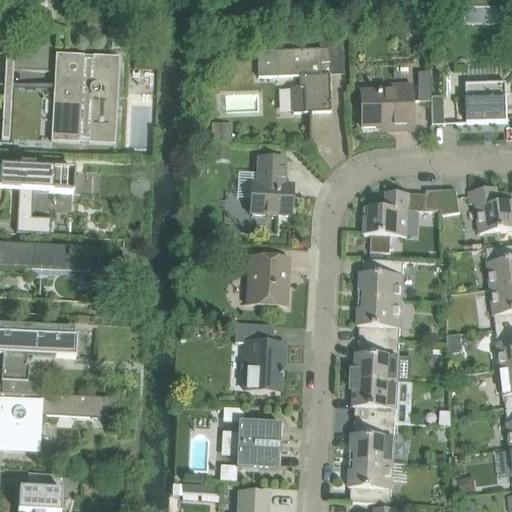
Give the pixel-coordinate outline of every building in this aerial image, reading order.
[(441,0),(431,0),(432,18),(442,17),(441,0)] [(275,51),(258,51),(259,78),(300,76),(300,90),(292,90),(293,115),(310,115),(330,114),(329,76),(320,77),(319,63),(329,63),(328,49),(320,49),(275,51)] [(119,59),(55,55),(50,143),(115,147),(119,59)] [(418,103),(430,103),(431,103),(430,99),(430,74),(417,75),(418,103)] [(507,125),(506,85),(466,86),(467,126),(507,125)] [(393,132),(412,132),(411,88),(391,89),(392,93),(360,94),(361,129),(393,128),(393,132)] [(431,127),(443,127),(442,99),(430,99),(431,103),(430,103),(431,127)] [(212,124),(211,143),(232,144),(233,140),(233,135),(233,125),(212,124)] [(215,147),(214,161),(230,161),(231,148),(215,147)] [(284,186),(285,161),(258,159),(256,185),(251,184),(249,216),(291,218),(293,186),(284,186)] [(34,170),(34,166),(19,165),(19,170),(0,168),(0,191),(18,192),(16,235),(50,237),(51,220),(31,219),(33,193),(73,195),(74,173),(34,170)] [(469,194),(471,207),(476,206),(480,237),(511,233),(511,197),(511,198),(507,195),(507,194),(497,195),(496,191),(469,194)] [(460,215),(456,192),(441,193),(442,214),(442,218),(460,215)] [(363,210),(363,216),(365,216),(364,238),(371,238),(370,255),(385,256),(390,256),(391,239),(391,235),(406,236),(408,215),(442,214),(441,193),(426,193),(426,200),(414,199),(414,197),(386,195),(386,211),(363,210)] [(91,251),(0,246),(0,268),(90,274),(91,251)] [(511,248),(486,252),(491,292),(511,289),(511,248)] [(246,307),(287,309),(290,261),(248,259),(246,307)] [(357,297),(357,303),(401,305),(404,264),(363,262),(362,276),(360,276),(359,298),(357,297)] [(434,266),(433,275),(444,275),(445,267),(434,266)] [(511,289),(491,292),(496,332),(511,330),(511,289)] [(399,345),(401,305),(357,303),(357,307),(359,307),(358,329),(359,330),(359,343),(399,345)] [(0,355),(2,356),(1,382),(2,382),(1,394),(27,396),(27,384),(28,367),(25,367),(26,358),(75,360),(76,339),(72,339),(73,330),(0,326),(0,355)] [(273,346),(273,328),(235,326),(234,345),(246,346),(244,392),(279,394),(280,376),(283,377),(283,373),(280,373),(280,364),(284,364),(285,346),(273,346)] [(511,330),(496,332),(500,372),(511,370),(511,330)] [(462,336),(448,338),(448,356),(464,355),(462,336)] [(353,378),(353,383),(397,385),(399,345),(359,343),(358,356),(356,356),(355,378),(353,378)] [(511,370),(500,372),(505,412),(511,411),(511,370)] [(353,383),(352,388),(355,388),(353,410),(355,410),(354,424),(395,426),(410,427),(412,386),(397,385),(353,383)] [(109,400),(1,394),(0,394),(0,414),(1,415),(0,433),(0,449),(34,451),(36,417),(108,420),(109,400)] [(441,413),(440,428),(452,429),(451,413),(441,413)] [(253,471),(278,472),(280,426),(255,424),(256,422),(252,422),(248,422),(244,423),(244,424),(238,423),(237,436),(236,436),(231,437),(227,441),(225,446),(226,452),(230,456),(235,457),(236,457),(236,470),(241,470),(241,471),(245,473),(253,473),(253,471)] [(349,459),(348,464),(393,466),(395,426),(354,424),(354,437),(352,437),(351,459),(349,459)] [(434,456),(433,467),(446,467),(446,457),(434,456)] [(351,491),(350,505),(391,507),(393,466),(348,464),(348,469),(350,469),(349,491),(351,491)] [(97,469),(96,479),(112,480),(113,470),(97,469)] [(17,511),(60,511),(61,493),(55,493),(56,477),(27,476),(27,491),(19,491),(17,511)] [(475,479),(459,482),(462,496),(477,493),(475,479)] [(177,483),(176,496),(219,498),(220,486),(177,483)] [(266,511),(267,496),(239,495),(237,511),(266,511)]
